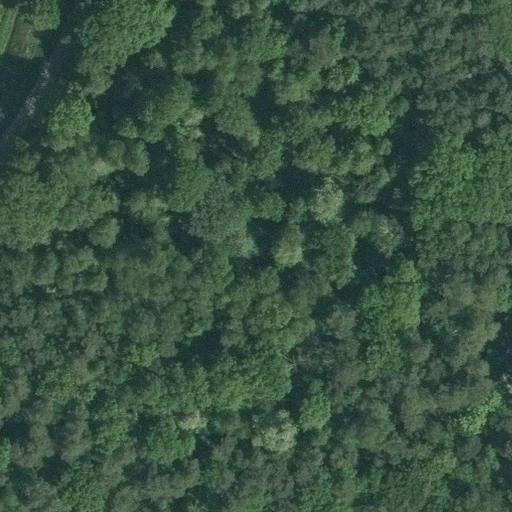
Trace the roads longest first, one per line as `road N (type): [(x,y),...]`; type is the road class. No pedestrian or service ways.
road 1 (track): [(0,352),(511,479)]
road 2 (unclassified): [(0,150),(59,51),(78,0)]
